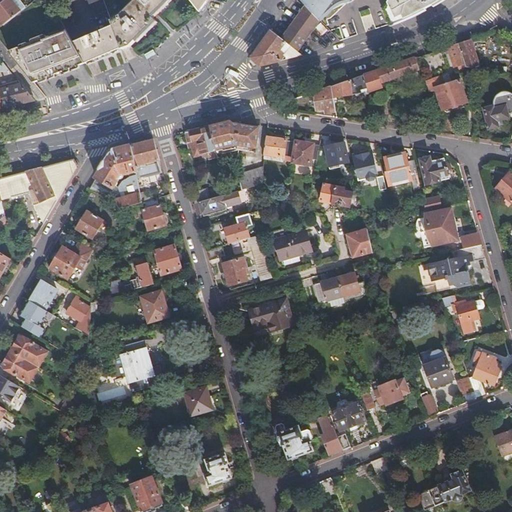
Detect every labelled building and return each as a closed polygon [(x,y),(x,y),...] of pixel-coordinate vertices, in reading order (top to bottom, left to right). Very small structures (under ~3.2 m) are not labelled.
[(11,0),(3,0),(0,2),(0,23),(2,26),(19,13),(20,12),(11,0)] [(136,0),(122,15),(111,18),(113,23),(122,49),(132,45),(157,20),(153,16),(158,10),(162,7),(168,0),(136,0)] [(190,0),(193,2),(199,10),(206,0),(190,0)] [(298,0),(303,4),(320,18),(335,7),(342,4),(351,1),(351,0),(298,0)] [(335,7),(320,18),(342,38),(369,29),(364,14),(372,12),(377,26),(390,22),(384,10),(388,0),(351,0),(351,1),(342,4),(335,7)] [(389,0),(385,9),(390,22),(400,19),(410,15),(420,10),(439,1),(440,0),(389,0)] [(290,45),(296,50),(320,18),(303,4),(279,36),(290,45)] [(113,23),(72,40),(84,63),(122,49),(113,23)] [(271,29),(251,57),(260,66),(281,60),(290,45),(279,36),(271,29)] [(66,30),(41,39),(59,63),(56,66),(58,73),(84,63),(72,40),(66,30)] [(471,38),(458,43),(465,66),(488,69),(488,65),(479,63),(471,38)] [(59,63),(41,39),(9,51),(33,82),(58,73),(56,66),(59,63)] [(452,45),(447,46),(454,66),(458,65),(460,70),(466,69),(465,66),(458,43),(452,45)] [(416,57),(365,75),(369,88),(383,84),(382,81),(420,69),(416,57)] [(0,107),(38,98),(25,81),(21,83),(4,62),(0,63),(0,107)] [(449,73),(427,79),(434,99),(439,98),(443,110),(468,102),(459,78),(451,80),(449,73)] [(365,75),(332,86),(334,104),(338,103),(339,104),(343,103),(344,101),(370,92),(369,88),(365,75)] [(332,86),(315,92),(317,111),(324,111),(325,113),(335,112),(334,104),(332,86)] [(482,107),(489,130),(498,127),(496,120),(507,116),(506,113),(508,113),(509,112),(510,112),(511,112),(511,110),(511,90),(510,89),(508,88),(507,88),(505,88),(504,88),(503,88),(501,88),(499,89),(498,89),(497,90),(495,92),(494,93),(494,94),(493,95),(493,96),(492,97),(492,98),(492,99),(492,100),(492,101),(492,102),(492,103),(492,104),(482,107)] [(228,121),(210,126),(216,149),(236,144),(256,147),(259,126),(232,122),(232,120),(228,121)] [(210,126),(185,133),(188,143),(191,142),(195,157),(202,155),(203,157),(206,156),(207,159),(218,157),(216,149),(210,126)] [(267,136),(264,155),(282,159),(292,161),(295,142),(287,141),(287,139),(284,139),(285,136),(278,134),(277,138),(267,136)] [(136,144),(133,145),(138,170),(137,171),(135,173),(135,175),(135,177),(159,172),(156,160),(159,159),(154,140),(136,144)] [(295,142),(292,161),(310,164),(311,158),(317,159),(320,144),(295,140),(295,142)] [(344,141),(324,146),(329,165),(349,161),(344,141)] [(216,149),(218,157),(220,163),(234,159),(235,160),(236,159),(237,158),(237,157),(237,156),(238,156),(238,154),(237,153),(237,151),(236,144),(216,149)] [(98,174),(90,187),(111,196),(115,210),(121,208),(130,205),(142,202),(140,194),(135,177),(135,175),(135,173),(137,171),(138,170),(133,145),(112,150),(113,153),(110,154),(98,174)] [(368,152),(358,154),(353,155),(357,173),(377,169),(373,151),(368,152)] [(413,189),(420,188),(414,160),(408,162),(406,152),(384,157),(386,166),(383,167),(387,184),(411,179),(413,189)] [(430,157),(420,159),(426,185),(439,182),(439,180),(449,178),(444,158),(431,161),(430,157)] [(30,191),(30,192),(35,208),(48,215),(78,165),(75,160),(28,171),(32,182),(35,189),(30,191)] [(324,166),(316,165),(313,179),(321,180),(324,166)] [(264,166),(238,174),(242,190),(246,189),(262,185),(263,185),(264,166)] [(24,172),(0,177),(0,179),(4,198),(30,192),(30,191),(28,183),(24,172)] [(505,179),(502,183),(497,188),(511,201),(511,173),(505,179)] [(379,189),(386,187),(383,175),(376,177),(379,189)] [(321,201),(333,204),(335,186),(324,184),(321,201)] [(192,192),(195,203),(222,196),(223,195),(220,185),(192,192)] [(335,186),(333,204),(349,207),(351,205),(353,192),(345,190),(345,188),(335,186)] [(246,189),(242,190),(229,194),(232,205),(244,201),(243,194),(247,193),(246,189)] [(154,190),(140,194),(142,202),(156,198),(154,190)] [(223,195),(222,196),(226,206),(232,205),(229,194),(223,195)] [(222,196),(195,203),(193,204),(196,215),(226,206),(222,196)] [(423,204),(425,211),(440,207),(437,196),(422,199),(423,204)] [(130,205),(121,208),(119,227),(126,228),(130,205)] [(160,205),(142,210),(148,230),(167,225),(166,223),(169,221),(168,216),(164,215),(160,205)] [(431,245),(451,241),(454,240),(458,239),(451,209),(425,214),(427,224),(424,224),(427,236),(429,236),(431,245)] [(87,212),(77,229),(92,239),(100,226),(101,227),(104,222),(87,212)] [(0,228),(12,219),(5,215),(0,218),(0,228)] [(249,215),(236,219),(237,225),(224,228),(228,244),(249,239),(250,238),(247,227),(252,225),(249,215)] [(37,235),(20,224),(15,232),(32,243),(37,235)] [(354,256),(373,251),(368,228),(348,233),(354,256)] [(310,251),(305,231),(273,240),(279,260),(280,259),(281,265),(283,266),(299,261),(296,253),(301,252),(301,254),(310,251)] [(464,249),(481,245),(478,234),(462,237),(464,249)] [(272,277),(260,236),(250,238),(249,239),(262,280),(272,277)] [(64,247),(50,269),(68,280),(76,268),(82,271),(94,251),(80,242),(73,253),(64,247)] [(156,250),(159,263),(180,257),(176,244),(156,250)] [(486,259),(481,245),(464,249),(458,250),(459,257),(429,263),(430,267),(433,281),(449,277),(451,285),(460,283),(460,286),(472,284),(469,270),(466,271),(465,266),(468,266),(470,265),(470,262),(486,259)] [(225,256),(222,246),(206,250),(209,261),(225,256)] [(12,249),(7,257),(10,259),(19,265),(23,258),(20,257),(21,255),(12,249)] [(0,252),(0,276),(6,266),(10,266),(11,264),(9,260),(10,259),(7,257),(0,252)] [(127,292),(143,287),(153,284),(146,257),(133,261),(135,267),(138,266),(140,276),(136,277),(137,279),(130,281),(131,284),(125,286),(124,282),(121,283),(120,280),(112,282),(111,296),(127,292)] [(180,257),(159,263),(163,275),(183,269),(180,257)] [(247,282),(245,275),(244,268),(248,268),(245,258),(223,264),(228,286),(247,282)] [(338,276),(344,295),(362,290),(356,271),(338,276)] [(320,301),(344,295),(338,276),(315,283),(320,301)] [(185,279),(176,281),(178,291),(187,288),(185,279)] [(31,301),(45,309),(58,290),(44,281),(31,301)] [(162,290),(142,296),(149,322),(169,317),(162,290)] [(457,302),(454,295),(442,298),(445,305),(452,303),(455,314),(460,312),(466,334),(477,331),(474,321),(479,319),(478,316),(480,316),(478,309),(475,302),(463,306),(461,302),(457,302)] [(76,328),(83,332),(89,336),(90,313),(91,309),(78,301),(79,298),(76,296),(66,312),(81,321),(76,328)] [(286,299),(249,309),(253,325),(269,321),(272,330),(293,325),(286,299)] [(22,326),(40,337),(45,328),(42,326),(48,318),(52,321),(55,315),(45,309),(31,301),(30,300),(21,314),(27,318),(22,326)] [(475,302),(478,309),(483,307),(485,305),(484,302),(481,301),(475,302)] [(360,307),(349,310),(353,320),(364,317),(360,307)] [(348,310),(348,309),(331,314),(335,326),(353,320),(349,310),(348,310)] [(400,309),(391,312),(394,319),(403,316),(400,309)] [(79,341),(79,360),(87,365),(88,348),(89,336),(83,332),(83,341),(79,341)] [(11,350),(27,360),(39,367),(48,351),(36,344),(20,334),(11,350)] [(144,348),(121,355),(129,382),(150,376),(151,379),(160,377),(157,366),(150,368),(144,348)] [(428,355),(431,361),(434,360),(444,356),(442,350),(438,348),(430,351),(428,355)] [(39,367),(27,360),(11,350),(2,365),(18,374),(30,381),(39,367)] [(474,358),(479,360),(482,352),(477,350),(474,358)] [(474,372),(469,374),(477,397),(487,393),(480,376),(495,382),(500,366),(492,363),(495,356),(482,351),(482,352),(479,360),(474,372)] [(431,361),(422,365),(430,386),(453,377),(445,356),(444,356),(434,360),(431,361)] [(87,365),(79,360),(75,367),(87,374),(87,365)] [(0,394),(10,401),(19,386),(0,374),(0,394)] [(477,397),(469,374),(456,379),(461,393),(463,393),(466,402),(477,397)] [(378,386),(373,388),(379,403),(384,401),(386,404),(401,398),(400,395),(408,392),(402,377),(394,380),(392,377),(377,383),(378,386)] [(124,386),(97,393),(100,402),(127,394),(124,386)] [(434,399),(452,396),(451,387),(433,390),(434,399)] [(207,388),(185,394),(192,416),(213,410),(207,388)] [(420,392),(428,413),(437,409),(432,395),(429,393),(425,394),(424,391),(420,392)] [(80,392),(74,402),(81,406),(82,405),(85,402),(85,395),(80,392)] [(98,405),(99,411),(136,401),(134,394),(98,405)] [(362,396),(367,411),(374,408),(368,394),(362,396)] [(69,399),(62,410),(72,416),(81,406),(74,402),(69,399)] [(358,400),(332,410),(340,429),(365,420),(358,400)] [(329,453),(343,448),(338,435),(329,413),(318,417),(324,432),(321,433),(329,453)] [(274,427),(287,459),(313,448),(309,440),(312,438),(313,435),(310,429),(306,427),(301,429),(299,425),(286,430),(283,421),(275,424),(274,427)] [(511,428),(494,436),(502,456),(511,452),(511,428)] [(58,435),(62,445),(70,442),(68,440),(70,438),(66,432),(64,433),(62,431),(59,432),(58,435)] [(338,435),(343,448),(344,450),(351,447),(345,433),(338,435)] [(28,441),(26,445),(33,449),(36,445),(28,441)] [(225,453),(205,458),(209,473),(206,474),(209,485),(230,479),(225,464),(228,464),(225,453)] [(390,468),(385,456),(372,461),(377,473),(390,468)] [(439,484),(418,493),(425,509),(454,497),(455,498),(456,499),(457,500),(459,500),(461,499),(462,497),(462,495),(462,494),(472,489),(463,468),(437,479),(439,484)] [(131,485),(141,510),(143,509),(144,511),(151,509),(151,506),(153,505),(154,507),(161,505),(160,502),(162,501),(153,476),(131,485)] [(338,496),(330,477),(320,481),(328,500),(338,496)] [(173,491),(175,499),(182,497),(179,489),(173,491)] [(182,497),(175,499),(180,511),(188,511),(189,511),(184,496),(182,497)] [(88,510),(89,511),(110,511),(107,503),(88,510)]
